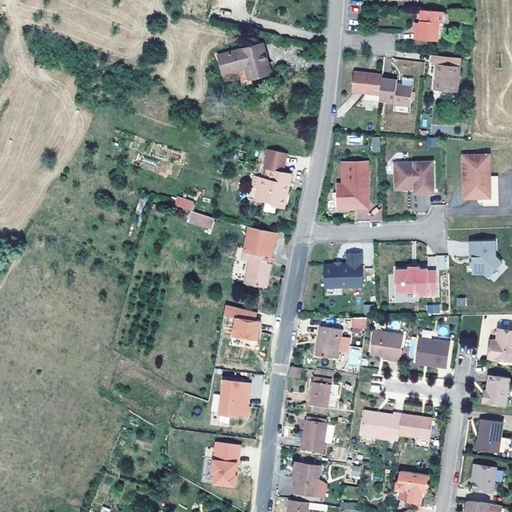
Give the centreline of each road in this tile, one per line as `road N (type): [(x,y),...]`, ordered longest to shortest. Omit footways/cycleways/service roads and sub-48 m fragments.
road 1 (residential): [(304,234),(262,511)]
road 2 (residential): [(337,42),(304,234)]
road 3 (residential): [(304,234),(436,233)]
